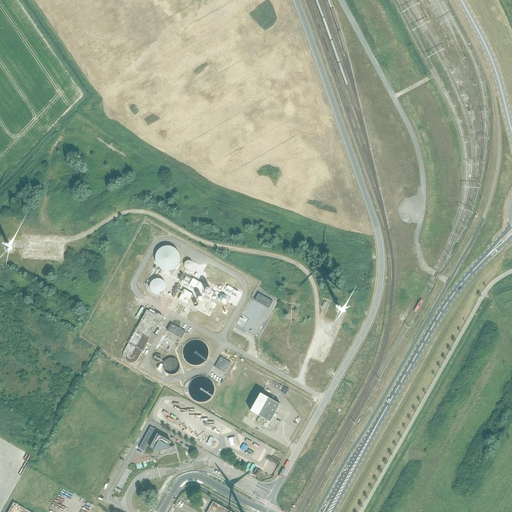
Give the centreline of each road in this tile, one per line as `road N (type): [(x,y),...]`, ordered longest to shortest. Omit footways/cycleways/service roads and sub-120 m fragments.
road 1 (unclassified): [(273,492),(370,317),(381,272),(374,221),(296,0)]
road 2 (track): [(299,384),(318,325),(316,291),(304,269),(136,211),(75,238),(56,238),(42,212),(56,145)]
road 3 (tertiary): [(327,511),(419,347),(483,260)]
road 4 (unclassified): [(361,511),(480,298),(511,271)]
road 5 (unclassified): [(129,511),(108,495),(145,425),(210,459)]
road 6 (secondary): [(511,131),(493,63),(461,0)]
road 7 (unclassified): [(161,511),(188,475),(254,507),(269,505)]
